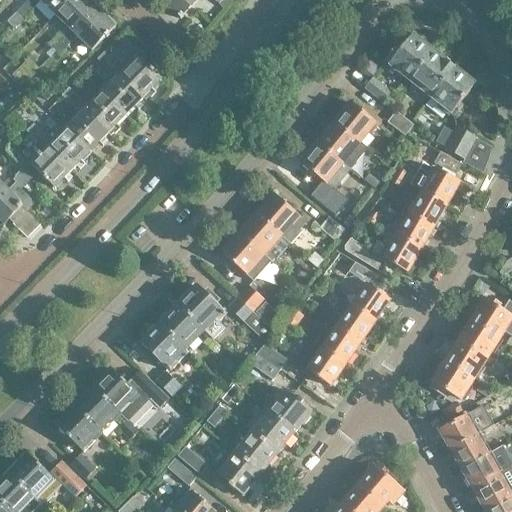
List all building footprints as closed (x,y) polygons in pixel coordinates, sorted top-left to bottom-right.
[(71,0),(29,0),(25,5),(32,12),(41,2),(55,17),(71,0)] [(87,0),(71,0),(55,17),(66,27),(47,45),(52,50),(61,40),(70,31),(73,34),(98,10),(87,0)] [(160,0),(181,21),(184,17),(184,16),(199,0),(160,0)] [(32,12),(25,5),(7,23),(14,29),(32,12)] [(73,34),(70,31),(61,40),(68,47),(77,37),(92,52),(116,28),(98,10),(73,34)] [(395,53),(387,64),(411,82),(435,52),(414,36),(398,55),(395,53)] [(68,47),(61,40),(52,50),(46,55),(49,59),(55,53),(59,56),(68,47)] [(137,48),(118,68),(123,73),(120,75),(144,99),(148,95),(151,98),(157,93),(152,88),(161,79),(152,70),(155,66),(137,48)] [(435,52),(411,82),(431,99),(455,69),(435,52)] [(105,53),(97,60),(106,68),(108,66),(109,68),(113,64),(110,62),(112,60),(105,53)] [(455,69),(431,99),(455,118),(463,107),(460,105),(476,85),(455,69)] [(117,79),(103,93),(126,115),(134,106),(139,111),(144,106),(140,103),(144,99),(120,75),(117,79)] [(365,89),(383,103),(391,93),(373,79),(365,89)] [(62,96),(63,96),(71,104),(77,97),(78,97),(69,89),(62,96)] [(85,105),(81,108),(109,134),(112,130),(116,134),(122,129),(117,124),(125,115),(103,93),(89,108),(85,104),(85,105)] [(4,101),(2,100),(0,102),(0,110),(6,116),(17,103),(10,95),(4,101)] [(109,142),(105,138),(109,134),(81,108),(85,105),(77,97),(71,104),(81,115),(67,129),(90,151),(99,142),(104,147),(109,142)] [(352,105),(335,125),(360,145),(369,134),(372,136),(382,124),(364,109),(361,112),(352,105)] [(396,112),(387,123),(405,137),(414,126),(396,112)] [(27,132),(35,140),(42,133),(34,125),(27,132)] [(335,125),(319,145),(343,165),(351,171),(367,151),(360,145),(335,125)] [(456,126),(450,138),(471,150),(477,139),(456,126)] [(50,140),(46,144),(72,170),(76,166),(80,170),(86,165),(81,160),(90,151),(67,129),(60,137),(52,129),(45,136),(50,140)] [(36,161),(31,166),(54,188),(63,178),(68,183),(73,178),(69,174),(72,170),(46,144),(50,140),(45,136),(42,133),(35,140),(46,151),(36,161)] [(471,150),(450,138),(443,150),(465,162),(471,150)] [(319,145),(302,166),(322,182),(311,196),(335,215),(347,200),(335,190),(351,171),(343,165),(319,145)] [(414,189),(423,194),(424,192),(448,207),(462,184),(454,179),(462,165),(441,153),(427,178),(422,175),(414,189)] [(21,167),(11,177),(17,183),(27,173),(21,167)] [(382,167),(372,181),(383,189),(393,175),(382,167)] [(397,168),(393,174),(405,182),(409,175),(397,168)] [(5,190),(0,194),(0,222),(3,226),(9,220),(21,208),(29,200),(20,190),(32,179),(27,173),(17,183),(8,193),(5,190)] [(405,182),(393,174),(389,182),(401,189),(405,182)] [(0,185),(0,194),(5,190),(8,193),(17,183),(11,177),(2,187),(0,185)] [(412,204),(407,213),(435,229),(448,207),(424,192),(423,194),(416,206),(412,204)] [(276,196),(258,216),(291,245),(301,233),(300,232),(307,224),(276,196)] [(21,208),(9,220),(28,239),(40,227),(21,208)] [(381,219),(369,212),(365,220),(376,226),(381,219)] [(396,221),(389,233),(422,252),(435,229),(407,213),(401,223),(405,225),(405,226),(396,221)] [(258,216),(241,236),(272,263),(275,260),(276,261),(287,249),(285,247),(288,244),(290,246),(291,245),(258,216)] [(345,231),(329,218),(320,229),(336,243),(345,231)] [(345,247),(345,252),(377,271),(383,260),(409,275),(422,252),(389,233),(382,244),(377,241),(371,251),(351,240),(345,247)] [(272,263),(241,236),(223,256),(255,283),(262,275),(261,275),(272,263)] [(324,261),(314,253),(307,261),(317,269),(324,261)] [(511,259),(508,262),(500,274),(502,277),(511,271),(511,259)] [(361,296),(354,306),(377,322),(392,301),(369,285),(375,276),(356,264),(349,273),(364,284),(357,293),(361,296)] [(322,277),(319,281),(330,289),(333,284),(322,277)] [(330,289),(319,281),(313,290),(324,297),(330,289)] [(179,304),(177,305),(203,330),(213,340),(224,329),(217,323),(225,315),(196,286),(188,295),(186,295),(179,302),(179,304)] [(249,286),(240,297),(254,312),(264,301),(249,286)] [(477,314),(472,322),(500,340),(504,334),(511,338),(511,304),(509,301),(503,312),(500,310),(502,306),(490,297),(487,302),(485,301),(484,303),(480,304),(476,311),(477,314)] [(229,309),(244,323),(265,343),(273,334),(238,299),(229,309)] [(341,317),(336,325),(362,343),(377,322),(354,306),(345,300),(336,313),(341,317)] [(166,315),(159,322),(160,324),(159,324),(185,349),(203,330),(177,305),(167,316),(166,315)] [(293,309),(285,321),(296,329),(304,317),(293,309)] [(296,329),(285,321),(279,329),(290,337),(296,329)] [(464,335),(459,342),(487,360),(500,340),(472,322),(471,324),(467,324),(462,332),(464,335)] [(147,336),(141,343),(170,371),(178,363),(174,359),(185,349),(159,324),(156,328),(154,327),(147,335),(147,336)] [(324,333),(317,343),(347,365),(362,343),(336,325),(328,335),(332,337),(331,338),(324,333)] [(220,348),(209,338),(203,344),(214,354),(220,348)] [(450,351),(445,359),(446,363),(474,380),(487,360),(459,342),(454,351),(450,351)] [(307,356),(312,359),(305,368),(332,387),(347,365),(317,343),(307,356)] [(265,346),(258,354),(289,375),(295,367),(265,346)] [(258,354),(249,365),(281,387),(289,375),(258,354)] [(498,358),(494,364),(504,371),(508,364),(498,358)] [(437,371),(431,382),(433,383),(435,384),(432,389),(444,397),(447,392),(461,401),(474,380),(446,363),(442,370),(437,371)] [(494,364),(490,371),(500,378),(504,371),(494,364)] [(112,369),(93,389),(121,416),(128,422),(149,401),(158,410),(170,398),(154,384),(141,371),(132,380),(128,384),(112,369)] [(165,372),(157,381),(156,382),(172,398),(182,388),(165,372)] [(227,405),(240,389),(232,383),(220,399),(227,405)] [(481,385),(476,392),(487,399),(496,394),(481,385)] [(93,389),(75,408),(103,435),(121,416),(93,389)] [(287,390),(270,411),(296,433),(302,425),(304,427),(311,418),(310,416),(313,412),(287,390)] [(443,411),(448,421),(463,412),(458,403),(443,411)] [(214,428),(226,412),(219,407),(207,423),(214,428)] [(75,408),(56,427),(84,454),(103,435),(75,408)] [(270,411),(253,432),(279,453),(286,445),(288,446),(295,438),(293,436),(296,433),(270,411)] [(469,413),(440,430),(451,450),(481,433),(469,413)] [(138,432),(126,422),(118,432),(129,441),(138,432)] [(253,432),(236,453),(263,474),(269,467),(271,468),(277,460),(275,458),(279,453),(253,432)] [(481,433),(451,450),(462,469),(491,452),(481,433)] [(492,452),(462,469),(473,488),(502,471),(511,465),(501,447),(492,452)] [(186,448),(178,457),(200,476),(208,467),(186,448)] [(236,453),(219,474),(232,484),(230,486),(235,490),(237,488),(246,495),(263,474),(236,453)] [(29,455),(10,474),(34,498),(42,506),(43,506),(62,487),(74,499),(87,486),(62,462),(49,475),(29,455)] [(81,455),(70,466),(85,480),(87,479),(90,482),(97,474),(94,471),(95,469),(81,455)] [(175,460),(167,469),(189,488),(197,478),(175,460)] [(365,480),(360,486),(385,507),(390,501),(394,505),(405,492),(388,478),(391,473),(380,464),(377,468),(376,467),(374,470),(369,471),(365,475),(365,480)] [(511,465),(502,471),(473,488),(484,507),(511,491),(511,465)] [(10,474),(0,484),(0,500),(11,511),(36,511),(42,506),(34,498),(10,474)] [(349,499),(345,504),(354,511),(380,511),(385,507),(360,486),(358,488),(354,489),(349,493),(349,499)] [(511,511),(511,491),(484,507),(486,511),(511,511)] [(171,510),(174,511),(215,511),(194,493),(183,506),(178,502),(171,510)] [(133,498),(126,505),(133,511),(138,511),(144,506),(133,498)] [(11,511),(0,500),(0,511),(11,511)]
